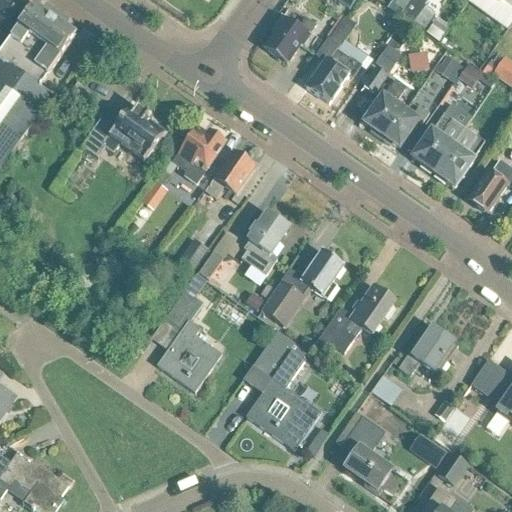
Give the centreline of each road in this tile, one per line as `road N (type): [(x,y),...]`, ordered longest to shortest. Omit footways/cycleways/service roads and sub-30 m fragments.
road 1 (residential): [(104,511),(20,348),(47,334),(255,479)]
road 2 (secondary): [(511,287),(206,79)]
road 3 (secondary): [(206,79),(81,0)]
